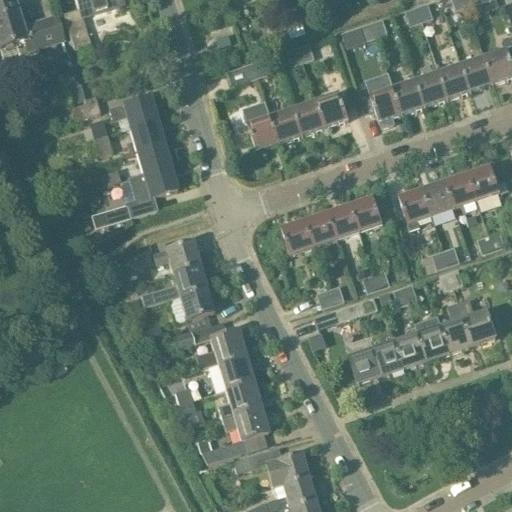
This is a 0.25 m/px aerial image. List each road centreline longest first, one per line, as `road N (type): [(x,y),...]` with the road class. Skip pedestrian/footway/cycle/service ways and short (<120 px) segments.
road 1 (residential): [(373,511),(237,261),(223,217)]
road 2 (residential): [(223,217),(511,123)]
road 3 (residential): [(223,217),(164,0)]
